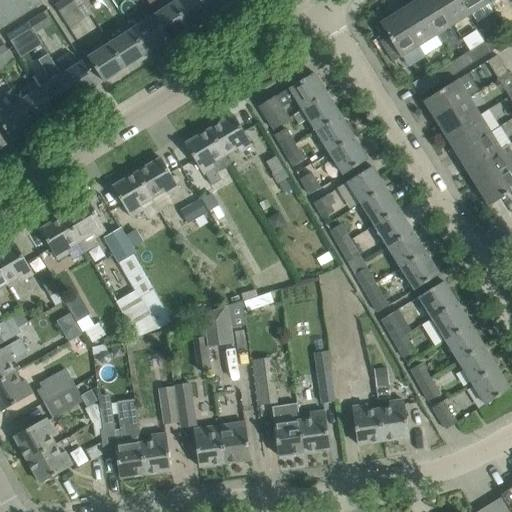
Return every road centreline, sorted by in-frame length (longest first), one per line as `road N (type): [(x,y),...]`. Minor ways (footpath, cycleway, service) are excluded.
road 1 (residential): [(0,204),(318,7)]
road 2 (residential): [(148,511),(430,471),(511,439)]
road 3 (residential): [(471,253),(318,7)]
